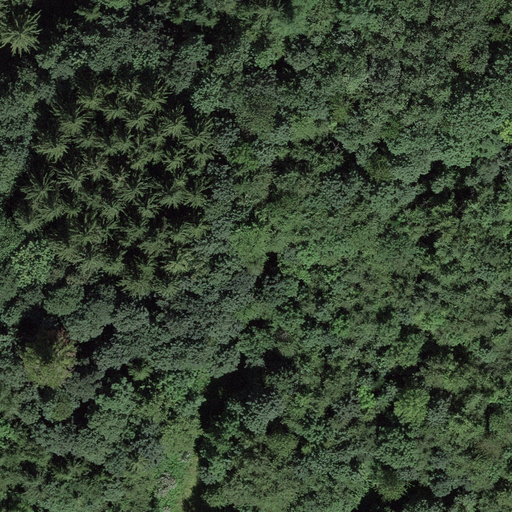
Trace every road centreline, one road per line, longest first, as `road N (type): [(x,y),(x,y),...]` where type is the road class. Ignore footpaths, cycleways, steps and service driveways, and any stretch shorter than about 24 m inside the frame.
road 1 (track): [(179,511),(252,270)]
road 2 (track): [(279,511),(511,475)]
